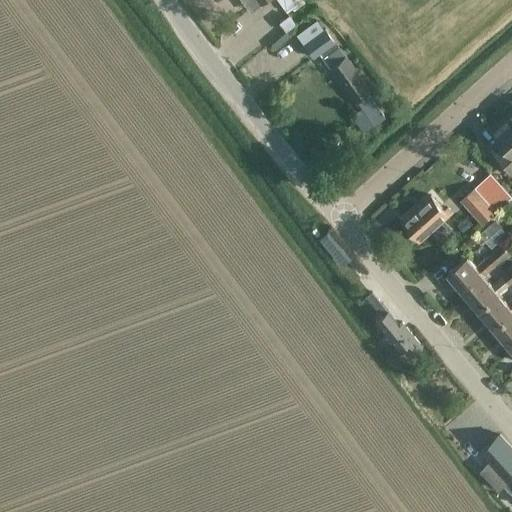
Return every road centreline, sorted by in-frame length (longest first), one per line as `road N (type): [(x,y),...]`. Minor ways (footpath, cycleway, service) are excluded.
road 1 (tertiary): [(338,219),(160,0)]
road 2 (tertiary): [(511,422),(338,219)]
road 3 (residential): [(511,64),(338,219)]
